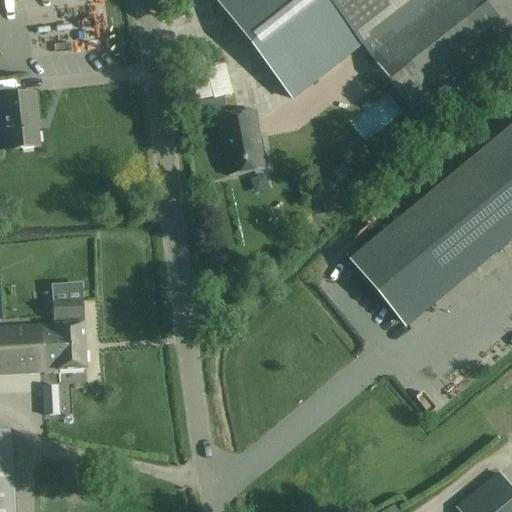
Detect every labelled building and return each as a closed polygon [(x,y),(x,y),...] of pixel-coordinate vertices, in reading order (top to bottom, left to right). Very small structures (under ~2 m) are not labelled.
[(326,0),(360,44),(417,0),(326,0)] [(417,0),(360,44),(422,123),(511,52),(511,5),(508,0),(417,0)] [(219,55),(203,57),(209,88),(225,85),(219,55)] [(387,82),(345,111),(354,124),(396,96),(387,82)] [(36,121),(37,120),(34,95),(0,99),(0,104),(6,152),(39,148),(36,121)] [(253,112),(216,119),(228,177),(264,170),(253,112)] [(511,231),(511,127),(350,261),(401,323),(511,231)] [(0,281),(0,290),(13,290),(13,281),(0,281)] [(55,327),(36,328),(0,329),(0,375),(86,370),(82,301),(54,303),(55,327)] [(44,417),(59,416),(58,400),(43,401),(44,417)] [(0,433),(0,511),(15,511),(10,432),(0,433)] [(511,511),(511,488),(499,472),(455,508),(458,511),(511,511)]
